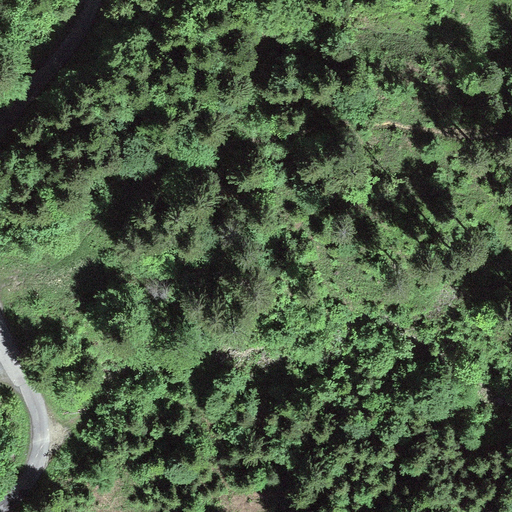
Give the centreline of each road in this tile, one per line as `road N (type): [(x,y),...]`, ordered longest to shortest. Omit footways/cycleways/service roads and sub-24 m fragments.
road 1 (track): [(0,511),(30,476),(41,435),(40,416),(0,334)]
road 2 (track): [(0,130),(93,0)]
